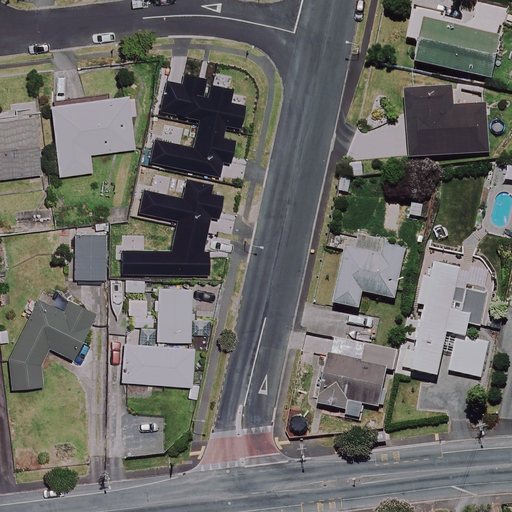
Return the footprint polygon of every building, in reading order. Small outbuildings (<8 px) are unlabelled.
[(497,38),(422,24),(414,65),(489,80),(497,38)] [(451,110),(450,91),(402,94),(406,160),(488,154),(485,108),(451,110)] [(132,150),(126,97),(48,105),(55,177),(90,173),(88,155),(132,150)] [(219,114),(158,102),(142,189),(203,200),(219,114)] [(0,179),(39,175),(33,117),(0,120),(0,179)] [(426,204),(409,200),(404,219),(421,224),(426,204)] [(104,236),(72,235),(71,279),(102,280),(104,236)] [(404,248),(345,236),(331,306),(358,311),(361,294),(394,301),(404,248)] [(414,375),(435,379),(445,334),(456,337),(448,372),(479,379),(487,344),(464,339),(467,329),(479,331),(488,290),(461,283),(464,269),(451,266),(453,256),(429,251),(416,309),(422,310),(412,353),(396,370),(407,381),(414,375)] [(188,342),(189,287),(156,287),(154,341),(188,342)] [(123,288),(104,288),(103,318),(123,318),(123,288)] [(70,360),(92,314),(66,301),(60,314),(37,300),(7,350),(9,388),(37,387),(38,365),(46,348),(70,360)] [(329,335),(326,358),(318,407),(345,411),(347,403),(379,408),(385,367),(363,364),(366,341),(329,335)] [(191,349),(121,344),(118,382),(189,387),(191,349)]
